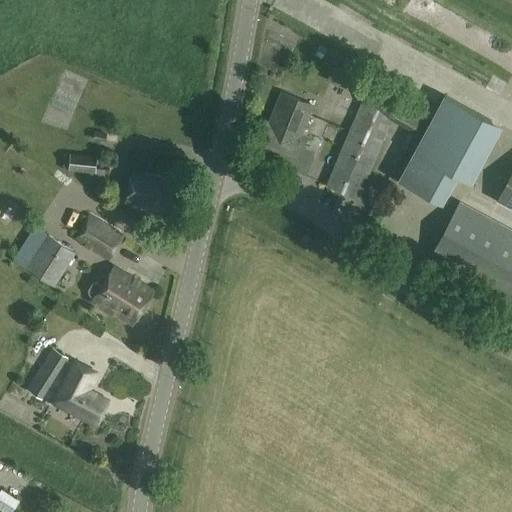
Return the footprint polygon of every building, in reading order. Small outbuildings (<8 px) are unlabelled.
[(335,63),(331,71),(337,84),(346,88),(348,83),(353,70),(335,63)] [(353,70),(348,83),(355,86),(360,73),(353,70)] [(366,90),(356,117),(388,130),(393,118),(413,131),(426,109),(372,78),(366,90)] [(293,172),(307,137),(302,135),(315,106),(282,92),(270,122),(265,120),(251,155),(293,172)] [(414,152),(461,178),(492,121),(445,95),(414,152)] [(315,116),(307,136),(334,147),(342,127),(315,116)] [(350,131),(327,186),(347,194),(359,199),(382,145),(350,131)] [(70,171),(97,174),(99,158),(66,155),(64,170),(70,170),(70,171)] [(173,214),(180,181),(133,171),(126,204),(173,214)] [(511,174),(501,194),(511,199),(511,174)] [(0,207),(0,220),(5,224),(14,210),(3,203),(0,207)] [(511,307),(511,231),(462,205),(431,264),(511,307)] [(110,259),(124,236),(90,215),(76,239),(110,259)] [(27,270),(49,236),(35,227),(13,261),(27,270)] [(312,239),(305,235),(302,240),(308,244),(312,239)] [(76,253),(49,236),(27,270),(54,287),(76,253)] [(114,267),(102,286),(97,283),(93,284),(88,291),(89,295),(94,299),(92,302),(112,315),(113,313),(133,325),(153,292),(114,267)] [(28,390),(42,399),(68,358),(54,349),(28,390)] [(76,362),(63,388),(55,404),(98,425),(109,402),(86,390),(89,385),(91,386),(97,373),(76,362)] [(1,489),(0,490),(0,509),(4,511),(12,511),(19,500),(1,489)]
